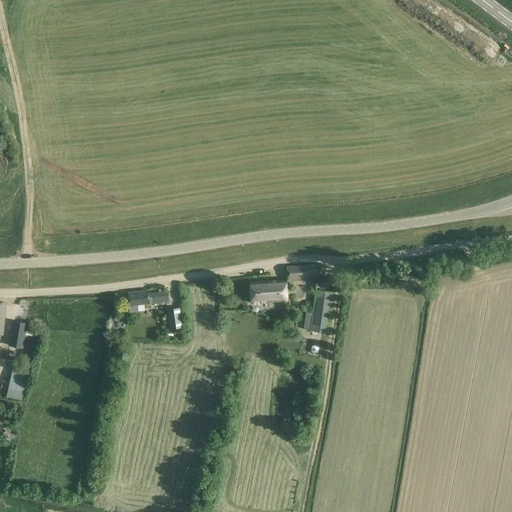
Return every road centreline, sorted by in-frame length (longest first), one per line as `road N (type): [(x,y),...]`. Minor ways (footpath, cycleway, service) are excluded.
road 1 (unclassified): [(511,239),(0,294)]
road 2 (tertiary): [(506,203),(445,219),(0,264)]
